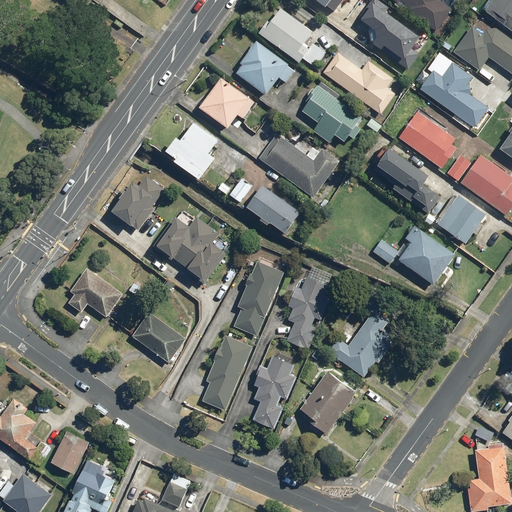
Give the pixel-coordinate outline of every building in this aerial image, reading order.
[(342,0),(319,0),(334,11),(342,0)] [(391,8),(379,0),(372,0),(360,18),(369,25),(372,42),(410,69),(420,54),(413,49),(421,37),(387,12),(391,8)] [(457,11),(441,0),(416,0),(423,5),(415,15),(441,34),(457,11)] [(511,0),(494,0),(486,10),(511,30),(511,0)] [(305,45),(314,32),(282,8),(271,23),(268,21),(260,33),(302,62),(304,58),(316,67),(326,53),(314,44),(310,49),(305,45)] [(511,38),(497,27),(487,29),(484,34),(473,26),(454,52),(480,70),(490,57),(511,72),(511,38)] [(291,64),(257,40),(240,63),(243,65),(237,73),(268,95),(281,78),(287,82),(296,70),(290,66),(291,64)] [(363,69),(339,52),(325,73),(382,114),(396,94),(388,88),(395,79),(369,61),(363,69)] [(434,70),(421,89),(476,127),(489,107),(472,95),(469,83),(474,77),(453,62),(443,76),(434,70)] [(255,102),(222,78),(201,107),(230,128),(239,115),(244,118),(255,102)] [(319,85),(307,100),(310,102),(303,111),(319,122),(314,130),(330,142),(335,135),(346,142),(351,135),(356,139),(363,129),(357,125),(364,117),(319,85)] [(419,112),(400,138),(444,168),(458,148),(452,144),(456,138),(419,112)] [(219,140),(195,122),(182,140),(178,138),(169,151),(179,158),(177,162),(201,179),(217,158),(210,153),(219,140)] [(511,132),(501,149),(511,156),(511,132)] [(315,159),(279,134),(261,158),(315,197),(341,160),(323,148),(315,159)] [(427,179),(389,153),(374,174),(426,209),(436,195),(422,186),(427,179)] [(511,175),(482,154),(462,183),(507,215),(511,208),(511,175)] [(461,155),(448,172),(459,180),(472,163),(461,155)] [(253,185),(243,177),(231,194),(242,202),(253,185)] [(113,213),(122,219),(114,230),(140,247),(173,196),(150,181),(140,196),(129,189),(113,213)] [(302,212),(264,184),(248,206),(286,233),(302,212)] [(459,195),(439,224),(466,243),(487,215),(459,195)] [(200,222),(193,232),(179,222),(159,250),(211,286),(229,259),(214,249),(222,237),(200,222)] [(413,241),(399,260),(435,285),(457,254),(416,225),(407,238),(413,241)] [(400,252),(383,239),(374,251),(391,264),(400,252)] [(247,285),(249,285),(240,306),(244,307),(236,325),(258,335),(286,272),(260,260),(254,274),(253,273),(247,285)] [(125,293),(89,268),(72,290),(77,294),(71,302),(84,312),(90,303),(108,317),(125,293)] [(308,276),(302,288),(296,285),(292,295),(294,295),(289,305),(295,308),(290,319),(296,322),(288,340),(309,349),(319,328),(313,325),(316,317),(322,319),(332,297),(325,294),(330,285),(308,276)] [(390,342),(394,335),(384,328),(391,320),(378,310),(387,298),(366,290),(355,305),(374,312),(350,345),(340,338),(330,351),(365,376),(377,360),(380,362),(393,344),(390,342)] [(189,338),(152,311),(134,336),(171,362),(189,338)] [(215,359),(217,360),(208,380),(212,382),(204,400),(226,410),(254,346),(228,335),(222,348),(221,347),(215,359)] [(274,355),(268,367),(262,364),(258,373),(260,374),(255,384),(261,386),(256,398),(262,401),(254,419),(275,428),(285,406),(279,404),(282,396),(288,398),(298,376),(291,373),(296,364),(274,355)] [(358,392),(329,371),(301,408),(307,413),(305,416),(328,433),(358,392)] [(3,416),(0,414),(0,437),(32,460),(32,459),(42,466),(53,449),(43,442),(39,447),(27,439),(38,422),(26,414),(30,408),(16,398),(3,416)] [(495,432),(479,425),(475,435),(491,442),(495,432)] [(91,442),(69,431),(53,462),(75,473),(91,442)] [(472,488),(469,488),(472,511),(474,511),(490,510),(489,507),(511,503),(511,494),(505,446),(477,450),(480,478),(471,480),(472,488)] [(109,468),(89,460),(65,511),(92,511),(94,508),(103,511),(108,511),(113,500),(109,498),(117,479),(106,475),(109,468)] [(41,511),(54,494),(25,474),(17,486),(10,481),(0,494),(7,499),(5,501),(20,511),(41,511)] [(189,488),(171,481),(163,499),(181,507),(189,488)] [(162,496),(145,489),(135,511),(183,511),(178,510),(159,502),(162,496)]
